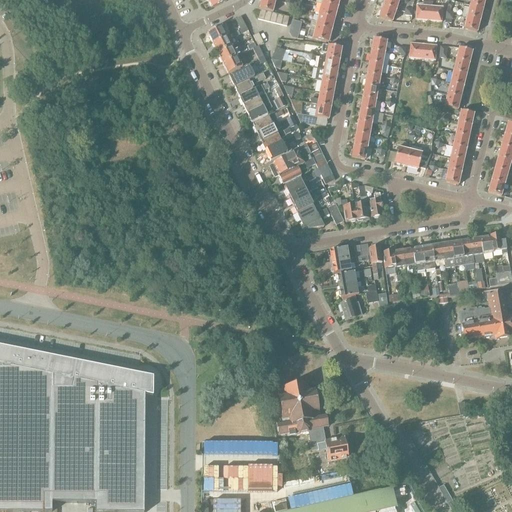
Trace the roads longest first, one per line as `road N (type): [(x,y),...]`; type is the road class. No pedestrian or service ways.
road 1 (tertiary): [(0,308),(155,339),(180,353),(187,511)]
road 2 (tertiary): [(283,248),(179,33)]
road 3 (residential): [(397,182),(343,168),(333,157),(357,28)]
road 4 (tertiary): [(435,511),(341,354)]
road 5 (unclassified): [(511,389),(341,354)]
road 6 (residential): [(511,53),(357,28)]
road 7 (tertiary): [(341,354),(283,248)]
